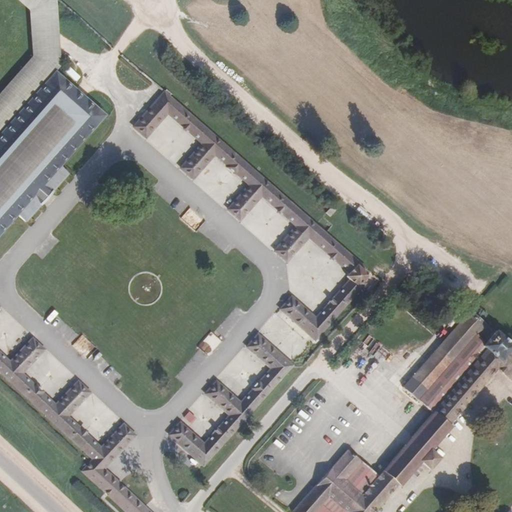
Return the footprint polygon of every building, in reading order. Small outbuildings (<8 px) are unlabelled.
[(58,54),(56,33),(56,22),(54,0),(0,0),(0,132),(59,65),(58,54)] [(0,134),(0,233),(17,215),(25,222),(68,174),(60,166),(104,116),(55,72),(0,134)] [(310,235),(350,271),(347,274),(348,279),(351,282),(317,320),(291,297),(280,309),(315,340),(365,284),(362,282),(365,278),(365,273),(361,270),(364,267),(164,92),(133,127),(146,138),(169,112),(203,142),(180,168),(193,179),(216,153),(229,165),(226,168),(234,175),(237,172),(250,183),(227,209),(240,220),(263,194),(297,224),(274,251),(287,261),(310,235)] [(164,199),(169,189),(163,187),(158,197),(164,199)] [(196,226),(201,214),(187,209),(182,220),(196,226)] [(373,511),(397,484),(400,486),(421,462),(429,469),(431,467),(437,460),(439,458),(431,450),(451,426),(449,424),(497,368),(511,381),(511,351),(505,345),(508,341),(489,325),(487,327),(463,307),(398,385),(429,410),(408,435),(403,442),(376,473),(345,448),(292,511),(373,511)] [(62,336),(70,325),(66,322),(58,333),(62,336)] [(199,349),(209,355),(219,338),(208,332),(199,349)] [(83,356),(93,345),(82,335),(72,345),(83,356)] [(292,366),(257,335),(246,347),(273,370),(261,384),(258,381),(251,389),(254,392),(242,405),(216,382),(205,394),(231,417),(206,446),(179,423),(169,435),(203,465),(262,399),(292,366)] [(0,372),(93,459),(82,471),(105,493),(125,511),(166,511),(111,460),(135,436),(123,424),(99,450),(66,418),(89,393),(77,382),(54,407),(41,395),(44,392),(36,384),(33,387),(20,375),(44,350),(32,338),(8,364),(0,356),(0,372)] [(267,462),(272,454),(266,450),(261,458),(267,462)]
